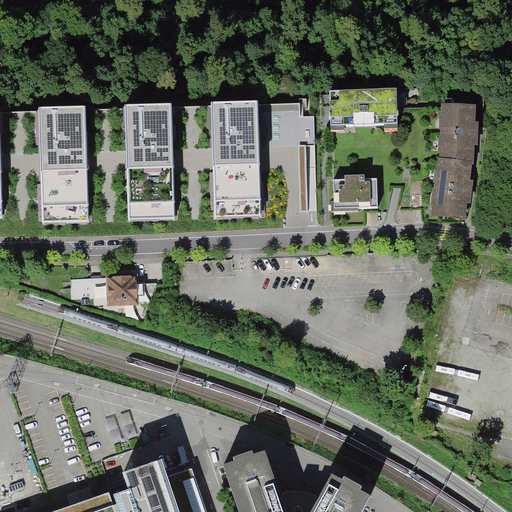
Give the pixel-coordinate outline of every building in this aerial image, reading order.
[(398,91),(330,93),(330,110),(331,131),(334,131),(347,131),(347,125),(384,124),(384,130),(399,129),(398,108),(398,91)] [(256,105),(212,107),(214,164),(216,217),(260,215),(258,163),(256,105)] [(439,158),(472,162),(474,162),(475,145),(478,145),(478,135),(478,121),(475,122),(476,105),(441,105),(441,108),(439,158)] [(169,107),(125,109),(127,166),(129,219),(173,218),(171,165),(169,107)] [(84,111),(39,112),(41,169),(43,221),(87,220),(85,167),(84,111)] [(472,162),(439,158),(433,206),(431,217),(465,220),(466,204),(471,205),(472,193),(474,179),(470,178),(472,162)] [(331,181),(332,213),(361,212),(361,210),(379,209),(379,180),(364,180),(364,176),(344,177),(344,181),(336,181),(331,181)] [(133,275),(108,276),(109,308),(171,306),(170,282),(134,283),(133,275)] [(364,511),(371,500),(360,494),(362,491),(345,481),(343,484),(332,478),(321,498),(312,511),(284,511),(279,494),(265,454),(254,458),(252,454),(233,461),(235,464),(224,468),(238,511),(364,511)] [(108,497),(65,511),(177,511),(166,480),(162,466),(122,479),(128,497),(112,504),(108,497)] [(207,511),(192,470),(166,480),(177,511),(207,511)] [(0,493),(0,508),(1,511),(7,511),(25,503),(16,486),(0,493)] [(288,492),(279,494),(284,511),(312,511),(321,498),(310,493),(299,491),(288,492)]
